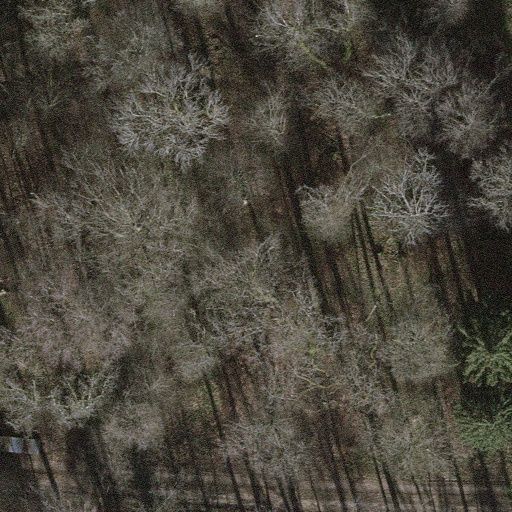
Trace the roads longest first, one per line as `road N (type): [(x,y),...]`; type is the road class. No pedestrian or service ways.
road 1 (track): [(511,493),(0,468)]
road 2 (track): [(155,0),(90,37),(0,69)]
